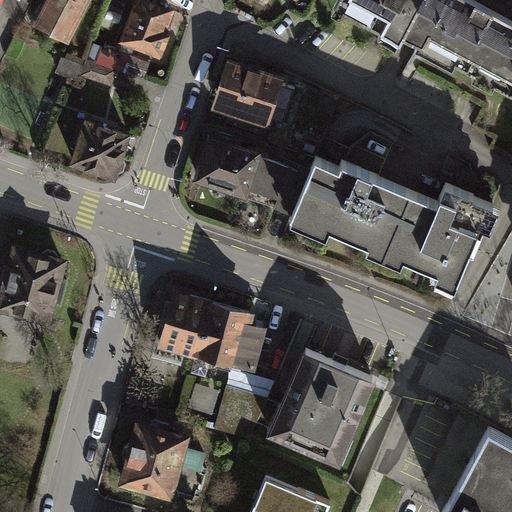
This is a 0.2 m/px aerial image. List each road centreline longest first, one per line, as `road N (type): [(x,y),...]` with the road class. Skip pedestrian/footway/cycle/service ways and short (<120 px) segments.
road 1 (tertiary): [(138,226),(284,274),(511,369)]
road 2 (residential): [(59,511),(138,226)]
road 3 (residential): [(138,226),(209,0)]
road 4 (tertiary): [(0,177),(138,226)]
